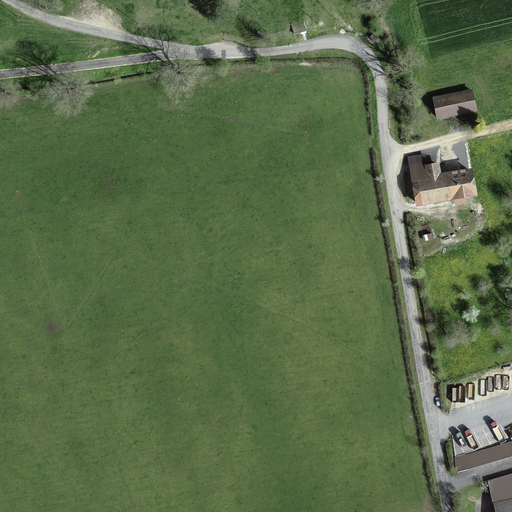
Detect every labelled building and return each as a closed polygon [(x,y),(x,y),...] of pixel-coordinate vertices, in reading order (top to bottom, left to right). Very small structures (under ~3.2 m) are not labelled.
[(372,40),(377,45),(381,42),(377,36),(372,40)] [(440,120),(478,111),(474,91),(436,100),(440,120)] [(478,196),(474,173),(443,179),(441,167),(428,169),(426,159),(412,161),(417,188),(421,187),(423,207),(478,196)] [(453,456),(458,471),(511,455),(511,441),(464,455),(463,454),(453,456)] [(511,511),(511,473),(490,480),(496,511),(511,511)]
